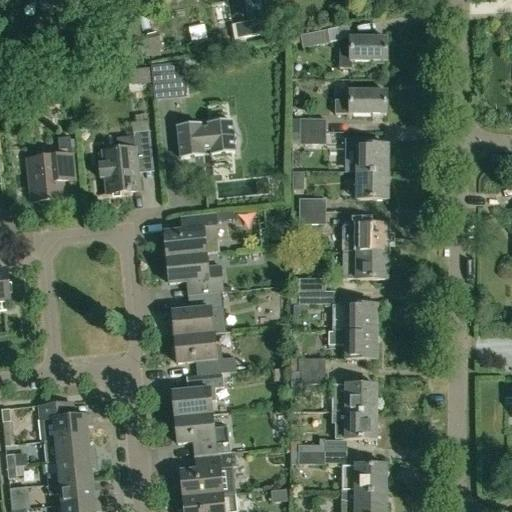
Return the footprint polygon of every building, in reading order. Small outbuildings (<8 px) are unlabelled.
[(40,0),(42,11),(63,7),(62,0),(40,0)] [(329,32),(300,37),(302,50),(331,44),(329,32)] [(128,41),(127,42),(124,43),(127,57),(131,56),(131,61),(151,57),(151,61),(163,57),(161,51),(164,51),(159,34),(128,41)] [(388,40),(350,39),(350,40),(339,43),(339,70),(353,70),(353,62),(387,62),(388,40)] [(43,52),(25,56),(30,74),(47,69),(43,52)] [(155,102),(186,99),(183,65),(152,68),(154,88),(153,88),(155,102)] [(146,89),(153,88),(154,88),(152,68),(151,68),(151,70),(131,72),(132,90),(146,89)] [(352,93),(352,102),(337,102),(337,116),(352,116),(389,116),(389,93),(352,93)] [(294,120),(294,133),(327,134),(327,121),(302,121),(294,120)] [(239,142),(239,139),(238,134),(236,132),(234,131),(233,121),(179,127),(183,160),(236,154),(235,146),(238,144),(239,142)] [(140,193),(137,162),(154,160),(151,132),(135,134),(135,140),(120,141),(121,153),(105,155),(106,167),(101,168),(102,182),(107,181),(109,197),(140,193)] [(327,147),(327,134),(294,133),(293,140),(302,140),(302,146),(327,147)] [(61,153),(73,152),(72,138),(60,139),(61,153)] [(359,147),(359,174),(389,174),(390,147),(359,147)] [(62,184),(59,158),(27,162),(32,204),(64,201),(62,184)] [(359,174),(359,202),(389,202),(389,174),(359,174)] [(301,201),(301,214),(326,214),(327,201),(301,201)] [(326,227),(326,214),(301,214),(301,227),(326,227)] [(165,234),(165,240),(167,261),(169,260),(206,257),(206,256),(220,254),(218,242),(216,222),(216,215),(187,219),(188,232),(180,233),(169,234),(165,234)] [(511,236),(511,226),(509,218),(468,232),(478,260),(503,252),(500,240),(511,236)] [(389,227),(358,227),(342,227),(342,254),(357,254),(389,254),(389,227)] [(388,282),(389,254),(357,254),(342,254),(342,281),(357,281),(388,282)] [(198,298),(224,295),(225,295),(223,268),(209,269),(208,257),(206,257),(169,260),(171,286),(195,284),(196,298),(198,297),(198,298)] [(7,301),(11,301),(7,283),(8,270),(0,270),(0,311),(8,311),(7,301)] [(326,294),(326,281),(301,281),(301,294),(326,294)] [(292,313),(293,313),(298,313),(298,306),(326,306),(326,294),(301,294),(292,294),(292,313)] [(174,314),(176,340),(215,336),(213,319),(226,318),(224,295),(198,298),(199,312),(174,314)] [(332,334),(347,334),(378,334),(378,308),(332,307),(332,334)] [(347,334),(332,334),(329,334),(329,347),(348,347),(348,361),(378,361),(378,334),(347,334)] [(217,336),(215,336),(176,340),(179,365),(205,363),(206,377),(225,376),(238,374),(237,360),(224,361),(223,348),(218,348),(217,336)] [(300,361),(300,374),(326,374),(327,361),(300,361)] [(326,386),(326,374),(300,374),(300,386),(326,386)] [(174,394),(177,421),(214,417),(213,404),(219,403),(217,390),(226,389),(225,376),(206,377),(195,378),(196,392),(174,394)] [(379,387),(347,387),(332,387),(332,414),(340,414),(379,414),(379,387)] [(95,429),(94,418),(73,420),(72,406),(39,409),(43,444),(56,443),(91,440),(90,429),(95,429)] [(12,423),(10,411),(3,411),(3,412),(2,412),(6,448),(14,447),(12,423)] [(379,441),(379,414),(340,414),(340,425),(337,425),(337,441),(347,441),(379,441)] [(216,429),(214,417),(177,421),(179,446),(193,445),(195,459),(237,454),(233,455),(230,427),(216,429)] [(56,443),(59,465),(98,461),(97,450),(92,450),(91,440),(56,443)] [(326,441),(319,441),(319,448),(302,447),(302,441),(291,441),(291,454),(300,453),(326,454),(326,441)] [(326,466),(326,454),(300,453),(291,454),(291,466),(326,466)] [(238,468),(237,454),(195,459),(196,472),(182,473),(185,500),(236,495),(234,468),(238,468)] [(17,469),(16,456),(7,457),(8,470),(17,469)] [(99,471),(98,461),(59,465),(60,475),(49,476),(50,488),(95,483),(94,472),(99,471)] [(387,467),(355,467),(343,467),(342,492),(342,493),(387,494),(387,467)] [(18,481),(17,469),(8,470),(10,481),(18,481)] [(96,494),(95,483),(50,488),(51,497),(61,495),(63,508),(102,504),(101,494),(96,494)] [(342,493),(342,511),(386,511),(387,494),(342,493)] [(238,511),(236,495),(185,500),(186,511),(238,511)] [(20,499),(12,500),(12,511),(18,511),(21,511),(20,499)]
